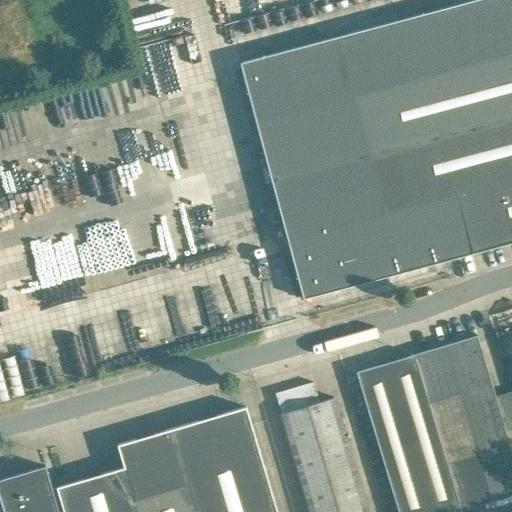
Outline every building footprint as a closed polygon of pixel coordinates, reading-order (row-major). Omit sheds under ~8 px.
[(304,298),(475,253),(511,242),(511,0),(472,0),(241,62),(304,298)] [(207,233),(225,229),(216,188),(197,192),(207,233)] [(477,336),(415,354),(357,371),(399,511),(451,511),(511,494),(511,450),(506,430),(511,428),(511,390),(496,396),(477,336)] [(314,381),(276,393),(282,413),(281,413),(310,511),(369,511),(341,416),(335,397),(320,402),(314,381)] [(46,465),(0,479),(0,494),(2,500),(5,511),(278,511),(252,426),(247,406),(119,444),(125,467),(53,488),(46,465)]
